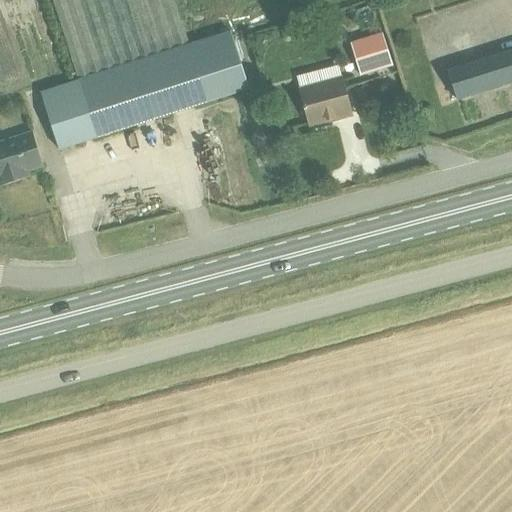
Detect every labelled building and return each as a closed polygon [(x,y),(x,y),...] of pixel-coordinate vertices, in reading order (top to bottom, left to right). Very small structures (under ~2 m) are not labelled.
[(173,0),(54,0),(80,81),(42,94),(61,151),(250,89),(232,32),(189,46),(173,0)] [(393,66),(383,34),(352,44),(362,76),(393,66)] [(511,51),(485,61),(449,72),(457,101),(494,89),(511,82),(511,51)] [(318,72),(297,77),(310,126),(338,118),(338,120),(353,116),(343,79),(321,85),(318,72)] [(371,85),(356,90),(360,101),(375,97),(371,85)] [(21,181),(19,175),(45,167),(34,132),(0,143),(0,181),(2,187),(21,181)]
